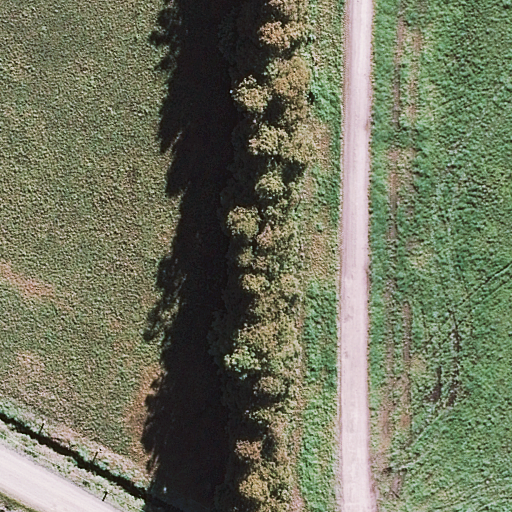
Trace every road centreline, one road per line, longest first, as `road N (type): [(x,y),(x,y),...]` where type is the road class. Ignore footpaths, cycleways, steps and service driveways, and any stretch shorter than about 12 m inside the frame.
road 1 (track): [(322,511),(341,0)]
road 2 (track): [(0,448),(125,511)]
